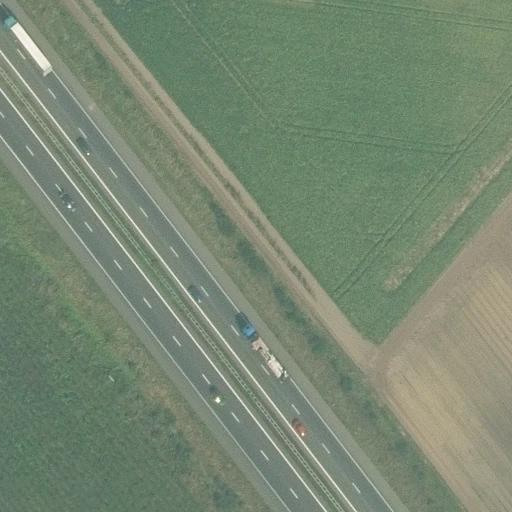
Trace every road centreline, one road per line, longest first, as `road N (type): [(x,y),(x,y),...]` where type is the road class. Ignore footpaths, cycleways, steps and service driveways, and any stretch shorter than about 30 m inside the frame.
road 1 (motorway): [(370,511),(0,36)]
road 2 (motorway): [(0,118),(305,511)]
road 3 (track): [(511,217),(397,351)]
